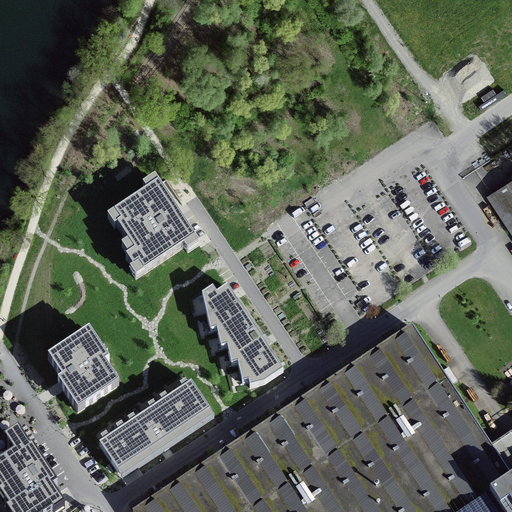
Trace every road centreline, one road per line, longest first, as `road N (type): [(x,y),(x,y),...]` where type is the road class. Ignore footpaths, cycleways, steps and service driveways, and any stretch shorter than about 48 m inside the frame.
road 1 (residential): [(100,506),(310,371)]
road 2 (residential): [(310,371),(171,166)]
road 3 (residential): [(310,371),(495,252)]
road 4 (residential): [(100,506),(0,354)]
road 5 (track): [(110,70),(67,131),(32,225)]
road 6 (unknown): [(422,299),(511,427)]
road 7 (unclassified): [(495,252),(448,184),(439,158),(451,145)]
